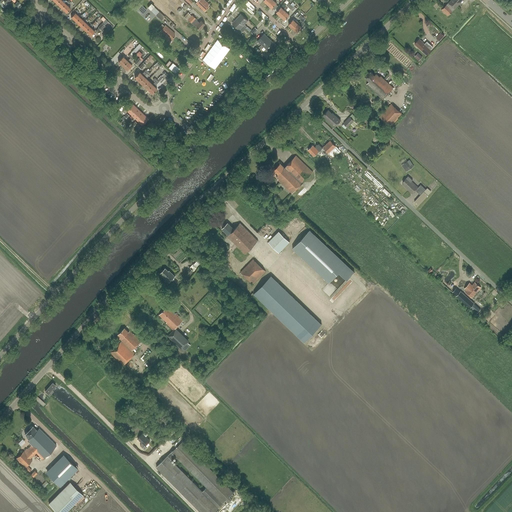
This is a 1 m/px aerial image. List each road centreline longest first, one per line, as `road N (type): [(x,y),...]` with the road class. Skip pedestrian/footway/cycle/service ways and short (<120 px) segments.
road 1 (tertiary): [(0,421),(303,104)]
road 2 (unclassified): [(0,356),(200,143)]
road 3 (unclassified): [(511,300),(303,104)]
road 4 (unclassified): [(163,108),(148,109),(34,0)]
road 5 (tertiary): [(303,104),(416,0)]
road 6 (unclassified): [(200,143),(301,47)]
road 7 (unknown): [(48,369),(142,461)]
road 8 (residential): [(163,108),(234,0)]
